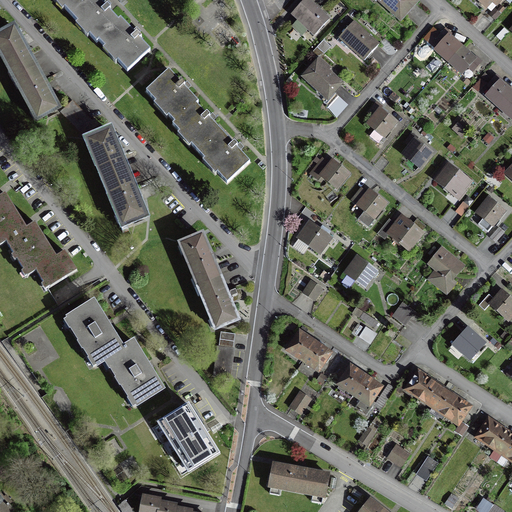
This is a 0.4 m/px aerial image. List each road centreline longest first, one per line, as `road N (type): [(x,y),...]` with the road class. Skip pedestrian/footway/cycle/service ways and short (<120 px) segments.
road 1 (residential): [(0,137),(226,417)]
road 2 (residential): [(278,126),(328,136),(488,270)]
road 3 (residential): [(254,410),(426,511)]
road 4 (residential): [(265,299),(380,370),(395,370),(415,351)]
road 5 (residential): [(265,299),(278,126)]
road 6 (residential): [(278,126),(250,0)]
